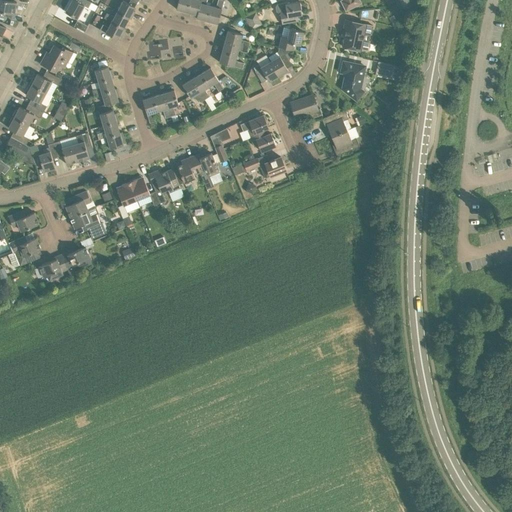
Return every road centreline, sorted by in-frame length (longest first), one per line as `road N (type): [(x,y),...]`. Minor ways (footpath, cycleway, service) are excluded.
road 1 (tertiary): [(482,511),(437,430),(416,321),(420,154),(447,0)]
road 2 (residential): [(131,87),(181,70),(209,47),(203,32),(153,17)]
road 3 (residential): [(151,153),(272,95)]
